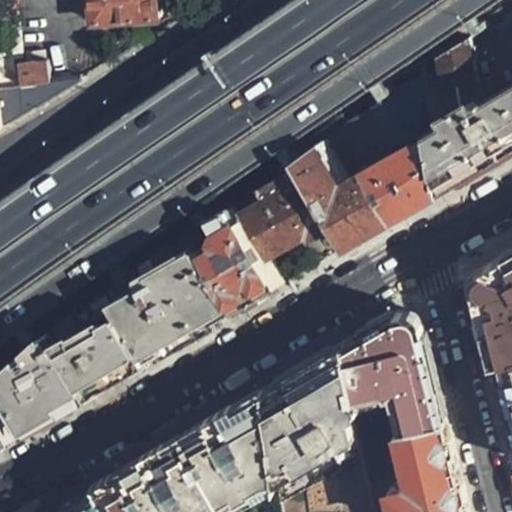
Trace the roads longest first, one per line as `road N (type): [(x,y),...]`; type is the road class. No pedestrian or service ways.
road 1 (trunk): [(0,336),(475,0)]
road 2 (trunk): [(0,288),(406,0)]
road 3 (tertiary): [(425,250),(0,489)]
road 4 (trunk): [(327,0),(0,233)]
road 5 (trunk): [(273,0),(0,187)]
road 6 (residential): [(493,511),(425,250)]
road 7 (residential): [(222,13),(0,155)]
